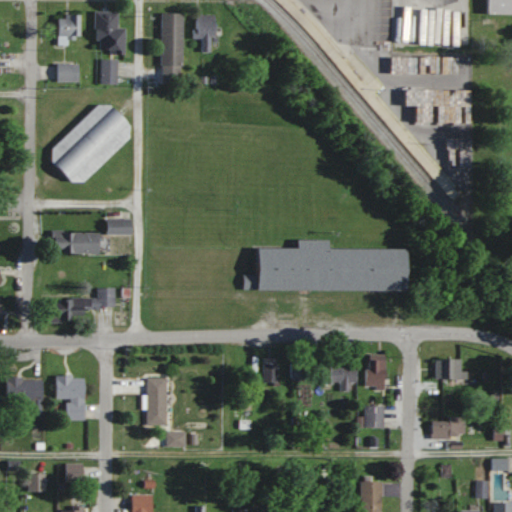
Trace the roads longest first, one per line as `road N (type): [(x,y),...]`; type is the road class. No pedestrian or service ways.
road 1 (residential): [(511,346),(467,332),(0,341)]
road 2 (residential): [(24,341),(29,0)]
road 3 (residential): [(407,511),(412,333)]
road 4 (residential): [(103,511),(104,339)]
road 5 (residential): [(134,201),(0,202)]
